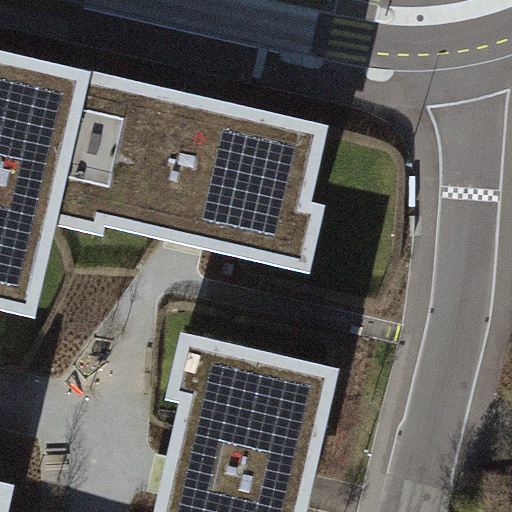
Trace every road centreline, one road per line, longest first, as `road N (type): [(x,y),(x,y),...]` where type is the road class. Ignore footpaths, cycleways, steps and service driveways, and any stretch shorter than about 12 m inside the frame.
road 1 (residential): [(416,511),(468,288),(472,205),(456,14)]
road 2 (tertiary): [(456,14),(405,15),(319,0)]
